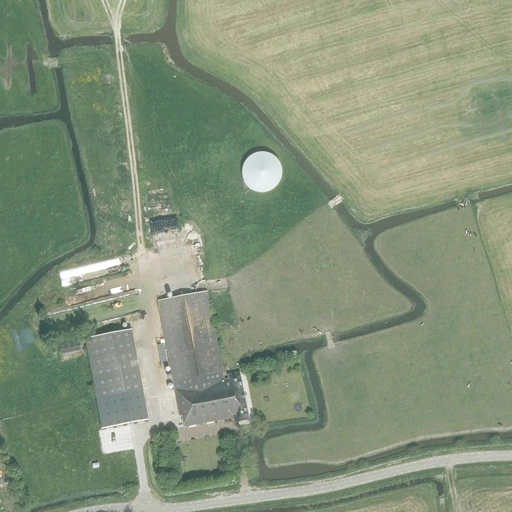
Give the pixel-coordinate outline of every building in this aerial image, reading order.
[(281,175),(281,173),(281,171),(281,169),(280,167),(279,165),(278,163),(277,161),(276,159),(275,158),(273,157),(271,156),(269,155),(267,154),(265,153),(263,153),(261,153),(259,153),(257,153),(255,154),(253,155),(251,156),(249,157),(248,158),(246,159),(245,161),(244,163),(243,165),(242,167),(242,169),(241,171),(241,173),(241,175),(242,177),(242,179),(243,181),(244,183),(245,185),(246,186),(248,188),(249,189),(251,190),(253,191),(255,192),(257,192),(259,193),(261,193),(263,193),(265,192),(267,192),(269,191),(271,190),(273,189),(275,188),(276,186),(277,185),(278,183),(279,181),(280,179),(281,177),(281,175)] [(62,280),(100,269),(98,261),(60,272),(62,280)] [(207,292),(157,302),(173,384),(174,384),(175,390),(174,390),(179,417),(182,417),(184,427),(233,417),(232,416),(235,415),(237,422),(248,420),(239,374),(228,376),(228,379),(223,380),(207,292)] [(131,331),(85,339),(102,429),(147,421),(131,331)] [(59,346),(60,353),(80,349),(78,343),(59,346)]
